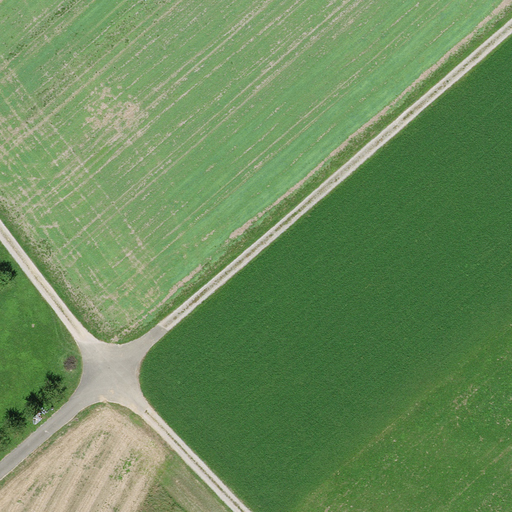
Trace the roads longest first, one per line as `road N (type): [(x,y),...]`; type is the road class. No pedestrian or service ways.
road 1 (track): [(0,468),(511,25)]
road 2 (track): [(0,231),(108,374),(240,511)]
